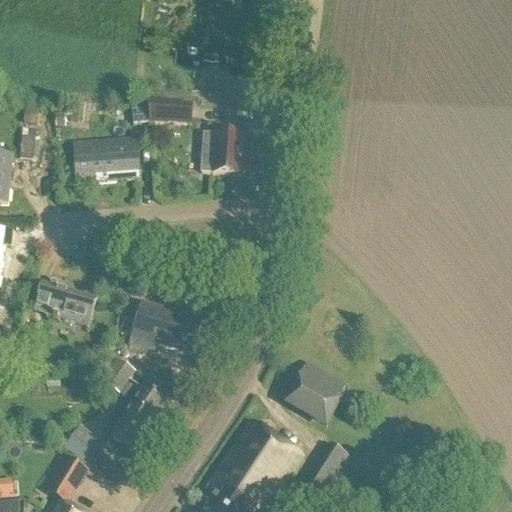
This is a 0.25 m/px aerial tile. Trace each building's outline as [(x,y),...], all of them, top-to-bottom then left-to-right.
[(158,0),(157,11),(199,14),(199,0),(158,0)] [(219,58),(203,56),(201,72),(218,74),(219,58)] [(148,106),(131,109),(133,129),(150,127),(191,130),(192,109),(148,106)] [(55,119),(55,131),(65,130),(65,118),(55,119)] [(23,133),(20,164),(33,165),(36,134),(23,133)] [(203,138),(201,178),(211,178),(240,180),(242,140),(211,138),(203,138)] [(138,180),(138,176),(136,142),(72,147),(74,185),(95,184),(95,188),(97,188),(97,187),(99,187),(99,186),(116,185),(115,181),(138,180)] [(11,161),(0,159),(0,206),(7,207),(11,161)] [(11,235),(0,234),(0,283),(3,248),(9,249),(11,235)] [(33,317),(45,320),(87,333),(96,302),(42,286),(33,317)] [(129,349),(144,354),(157,358),(159,351),(192,360),(197,343),(197,342),(202,325),(141,307),(129,349)] [(20,338),(12,362),(25,365),(32,342),(20,338)] [(114,342),(108,361),(118,363),(123,345),(114,342)] [(103,387),(133,408),(111,440),(135,457),(155,427),(158,428),(169,412),(129,384),(134,377),(118,365),(103,387)] [(299,382),(284,411),(328,433),(341,407),(338,406),(347,389),(307,368),(300,382),(299,382)] [(302,461),(252,427),(200,502),(210,508),(207,511),(283,511),(281,510),(279,511),(271,507),(302,461)] [(79,431),(63,455),(91,473),(106,450),(79,431)] [(329,449),(302,492),(329,509),(356,466),(329,449)] [(43,495),(54,502),(48,511),(73,511),(69,509),(89,476),(64,461),(43,495)]
